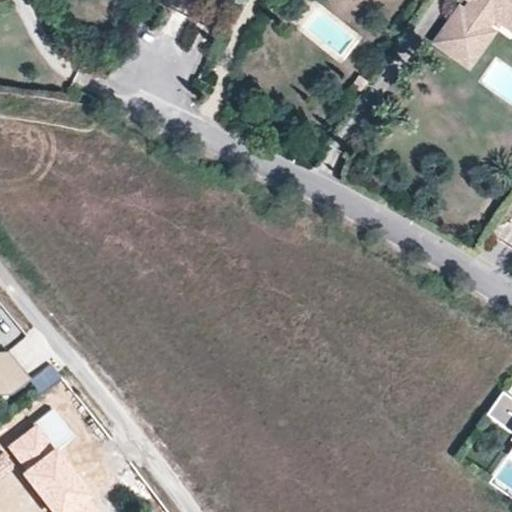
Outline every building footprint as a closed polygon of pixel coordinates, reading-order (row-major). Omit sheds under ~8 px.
[(511,0),(472,0),(465,11),(460,7),(441,34),(475,59),(493,32),(487,28),(493,19),(501,8),(511,16),(511,0)] [(511,16),(501,8),(493,19),(511,32),(511,16)] [(475,59),(441,34),(434,44),(468,68),(475,59)] [(360,87),(367,77),(359,71),(352,81),(360,87)] [(32,380),(8,352),(0,352),(0,396),(12,396),(32,380)] [(511,396),(504,390),(487,414),(511,430),(511,396)] [(36,424),(57,451),(76,436),(53,408),(35,423),(36,424)] [(107,511),(57,451),(36,424),(8,447),(26,470),(21,474),(51,511),(107,511)]
